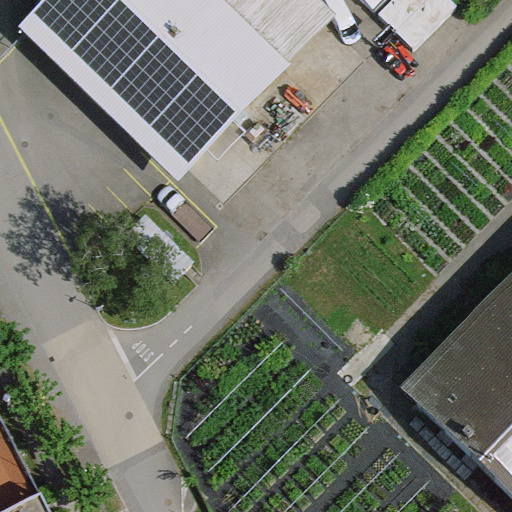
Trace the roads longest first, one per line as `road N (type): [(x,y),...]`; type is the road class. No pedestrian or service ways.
road 1 (track): [(103,401),(149,368),(511,10)]
road 2 (track): [(511,246),(374,391),(499,511)]
road 3 (residential): [(161,511),(0,199)]
